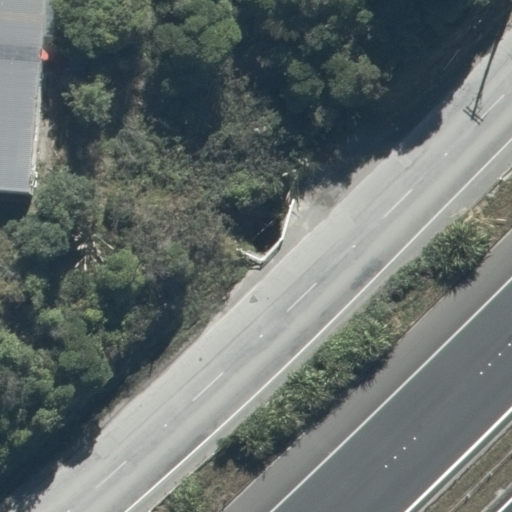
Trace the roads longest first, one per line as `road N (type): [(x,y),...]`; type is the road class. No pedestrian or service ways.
road 1 (unclassified): [(51,511),(511,85)]
road 2 (trunk): [(341,511),(511,345)]
